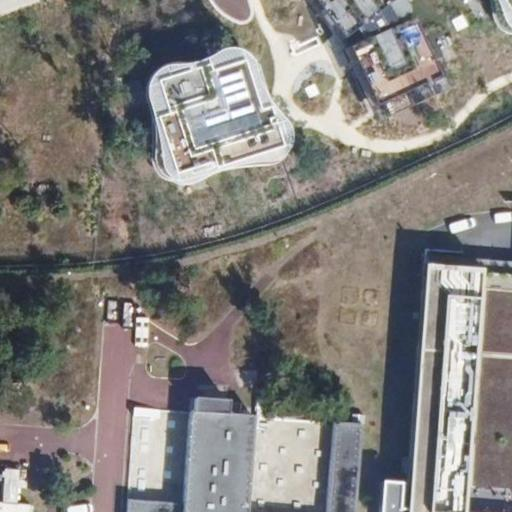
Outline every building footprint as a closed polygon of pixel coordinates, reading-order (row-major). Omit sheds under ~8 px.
[(309,0),(340,40),(355,29),(362,41),(346,49),(373,107),(436,78),(409,19),(393,27),(384,7),(392,0),(309,0)] [(511,0),(497,0),(511,24),(511,0)] [(206,65),(153,82),(163,115),(153,119),(171,175),(210,163),(212,169),(279,148),(266,109),(256,112),(240,63),(208,73),(206,65)] [(511,511),(511,268),(423,261),(404,511),(511,511)] [(354,511),(362,424),(331,421),(324,511),(245,511),(251,416),(235,415),(235,402),(224,402),(224,400),(190,397),(189,412),(186,412),(180,505),(125,501),(123,511),(354,511)]
